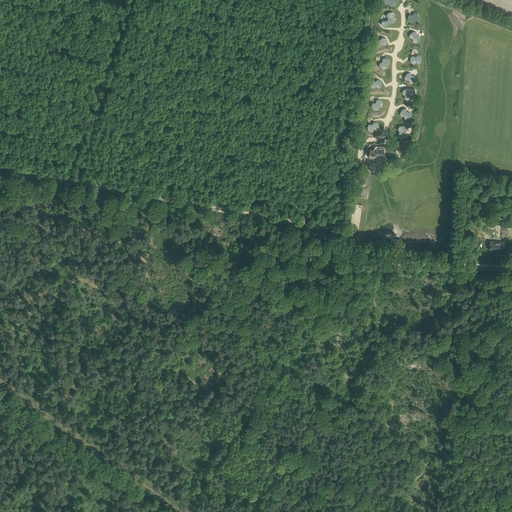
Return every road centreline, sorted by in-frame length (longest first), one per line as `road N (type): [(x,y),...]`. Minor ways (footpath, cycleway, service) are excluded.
road 1 (track): [(511,266),(355,262),(349,230),(0,164)]
road 2 (track): [(187,511),(350,260)]
road 3 (track): [(0,378),(187,511)]
road 4 (track): [(0,334),(178,197)]
road 5 (unknown): [(400,21),(392,101),(378,136),(359,149),(349,230)]
